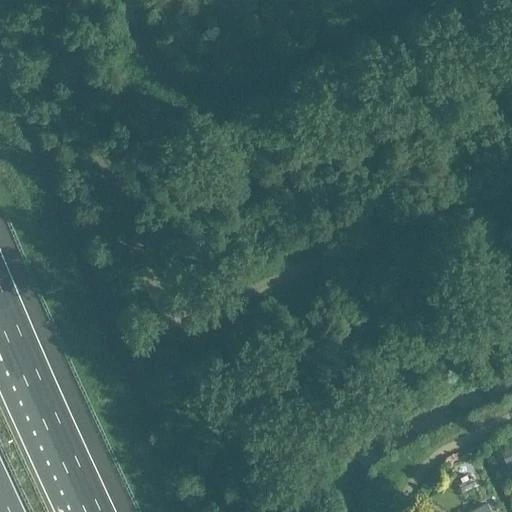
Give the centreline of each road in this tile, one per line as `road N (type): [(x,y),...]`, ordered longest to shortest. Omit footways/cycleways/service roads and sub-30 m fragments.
road 1 (unclassified): [(165,304),(191,312),(511,182)]
road 2 (unclassified): [(165,304),(146,278),(39,0)]
road 3 (motorway): [(78,511),(6,358)]
